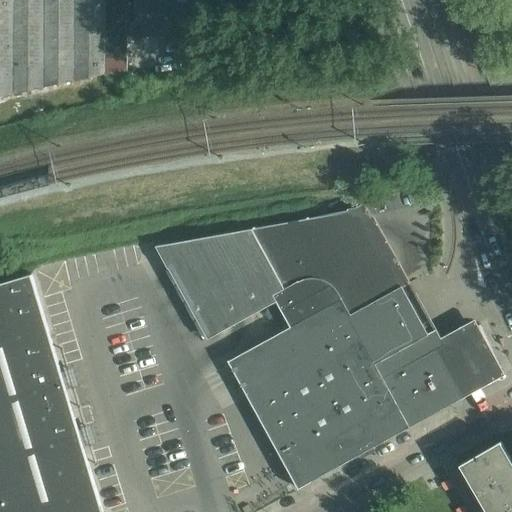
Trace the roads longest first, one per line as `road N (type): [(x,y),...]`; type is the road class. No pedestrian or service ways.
road 1 (secondary): [(401,0),(487,249)]
road 2 (unclassified): [(312,511),(511,399)]
